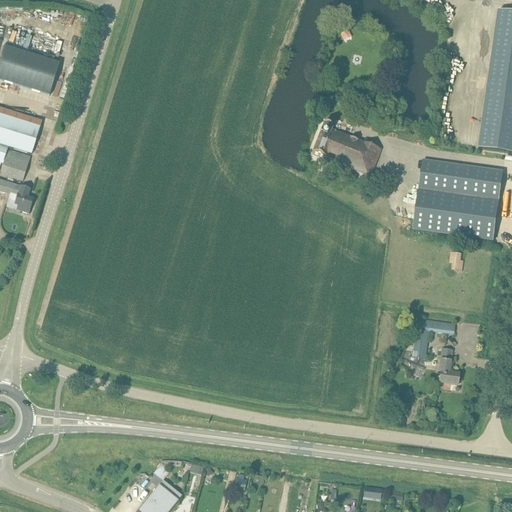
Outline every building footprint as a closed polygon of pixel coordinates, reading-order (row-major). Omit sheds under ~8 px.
[(345,42),(352,38),(348,31),(340,35),(345,42)] [(0,81),(49,97),(60,64),(4,47),(0,60),(0,81)] [(31,155),(37,136),(42,122),(0,108),(0,164),(3,166),(0,174),(0,175),(23,183),(30,158),(8,151),(9,148),(31,155)] [(324,124),(312,155),(370,177),(380,151),(350,139),(331,132),(333,127),(324,124)] [(414,231),(493,242),(503,172),(423,161),(414,231)] [(28,215),(33,201),(27,199),(29,190),(0,181),(0,192),(10,196),(8,202),(9,202),(9,201),(15,203),(14,206),(22,208),(20,212),(28,215)] [(448,253),(447,263),(452,264),(451,271),(464,272),(466,262),(461,262),(461,255),(448,253)] [(412,360),(424,361),(427,333),(453,337),(455,326),(417,321),(412,360)] [(457,386),(459,376),(452,375),(452,370),(449,369),(452,352),(442,350),(439,374),(440,374),(438,384),(457,386)] [(184,463),(181,468),(196,475),(200,467),(191,464),(190,467),(184,463)] [(163,482),(171,473),(161,465),(154,474),(163,482)] [(209,468),(204,471),(208,478),(213,474),(209,468)] [(236,478),(233,490),(244,493),(247,481),(243,480),(244,476),(239,475),(238,479),(236,478)] [(169,511),(177,502),(159,487),(139,511),(169,511)] [(248,511),(251,498),(246,497),(242,511),(248,511)]
